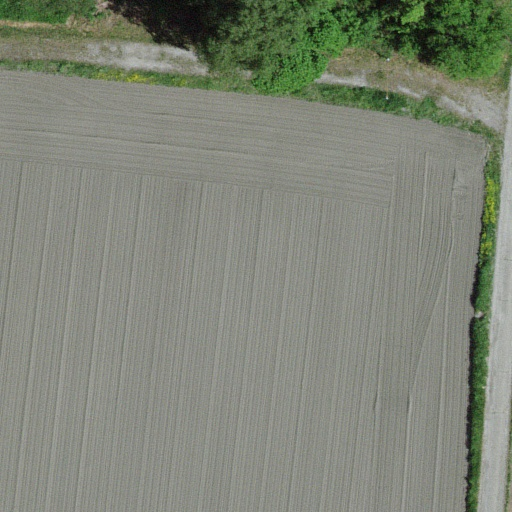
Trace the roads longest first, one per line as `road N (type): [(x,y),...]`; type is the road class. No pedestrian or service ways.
road 1 (track): [(511,111),(410,87),(0,53)]
road 2 (track): [(487,511),(511,192)]
